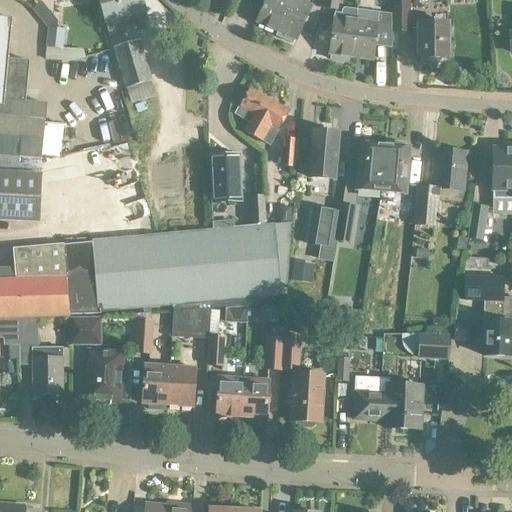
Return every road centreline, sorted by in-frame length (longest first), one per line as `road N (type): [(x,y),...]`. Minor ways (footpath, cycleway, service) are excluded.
road 1 (residential): [(444,478),(0,440)]
road 2 (residential): [(175,0),(215,34),(310,81),(382,97),(511,105)]
road 3 (residential): [(444,478),(463,408),(482,397),(511,397)]
